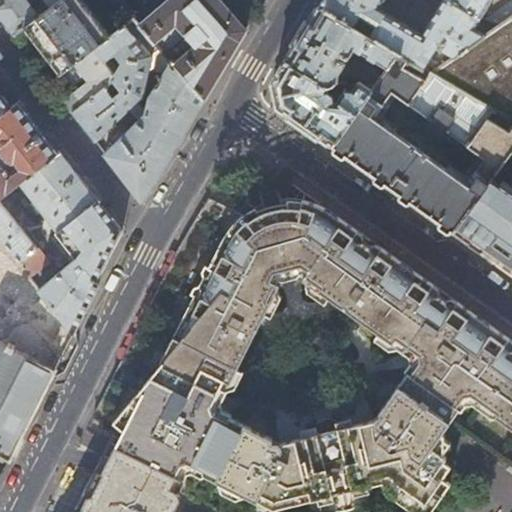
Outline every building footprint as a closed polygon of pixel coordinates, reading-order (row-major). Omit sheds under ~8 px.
[(0,0),(0,17),(15,37),(25,30),(51,9),(48,6),(37,14),(26,0),(0,0)] [(134,20),(116,0),(62,0),(51,9),(25,30),(61,76),(80,62),(95,50),(134,20)] [(43,0),(48,6),(51,9),(62,0),(43,0)] [(215,82),(238,43),(247,28),(220,0),(168,0),(139,25),(205,99),(206,97),(215,82)] [(378,7),(382,0),(321,0),(319,5),(358,28),(361,24),(356,21),(360,13),(377,23),(373,30),(366,25),(363,31),(398,52),(432,73),(486,35),(474,29),(481,16),(455,0),(442,0),(423,33),(378,7)] [(455,0),(481,16),(491,0),(455,0)] [(511,1),(487,19),(499,26),(511,16),(511,1)] [(363,31),(358,28),(319,5),(301,34),(286,60),(327,84),(328,84),(336,82),(336,81),(337,81),(339,81),(338,75),(355,47),(387,67),(398,52),(363,31)] [(511,16),(499,26),(486,35),(432,73),(507,118),(511,114),(511,16)] [(139,25),(134,20),(95,50),(117,80),(74,113),(96,141),(142,98),(148,72),(160,70),(164,73),(149,98),(146,114),(128,132),(124,127),(111,140),(115,145),(106,154),(143,202),(180,141),(205,99),(139,25)] [(117,80),(95,50),(80,62),(92,78),(74,91),(70,86),(60,94),(66,103),(74,113),(117,80)] [(432,73),(398,52),(387,67),(372,90),(333,145),(391,187),(453,231),(490,180),(511,147),(511,121),(507,118),(432,73)] [(327,84),(286,60),(273,82),(278,107),(305,126),(333,145),(372,90),(358,80),(353,89),(344,88),(339,96),(338,100),(332,99),(333,93),(328,91),(328,84),(327,84)] [(0,118),(11,110),(0,95),(0,118)] [(0,153),(9,165),(16,165),(20,169),(11,175),(8,170),(6,171),(3,168),(0,170),(0,199),(20,184),(61,152),(33,117),(22,102),(11,110),(0,118),(0,153)] [(61,152),(20,184),(32,200),(29,202),(38,215),(42,212),(57,233),(99,201),(74,169),(61,152)] [(511,195),(490,180),(453,231),(498,263),(511,273),(511,195)] [(229,381),(250,338),(253,337),(254,336),(258,334),(259,332),(260,330),(260,328),(258,323),(257,322),(263,309),(266,310),(280,281),(275,278),(278,270),(261,215),(259,216),(257,217),(249,224),(242,216),(209,197),(202,209),(183,240),(181,243),(164,277),(141,322),(122,359),(105,393),(94,414),(113,430),(108,439),(113,442),(177,474),(183,464),(189,460),(204,467),(205,472),(274,508),(333,495),(356,491),(385,484),(387,494),(412,511),(432,511),(443,496),(436,491),(443,480),(436,474),(444,462),(447,458),(443,455),(433,449),(441,437),(452,421),(511,463),(511,340),(495,328),(328,209),(317,203),(306,200),(305,200),(299,208),(289,207),(288,207),(287,207),(303,263),(311,269),(307,274),(333,294),(335,292),(345,299),(345,303),(346,305),(347,308),(349,310),(352,312),(357,312),(361,311),(397,339),(408,347),(417,354),(420,365),(413,375),(410,373),(379,422),(348,429),(347,426),(345,424),(339,421),(331,420),(328,421),(324,423),(319,428),(316,433),(316,436),(285,441),(234,416),(232,419),(220,413),(219,402),(224,393),(229,381)] [(0,201),(0,238),(31,278),(48,264),(0,201)] [(110,215),(99,201),(57,233),(77,260),(40,290),(74,334),(89,304),(99,284),(96,280),(108,257),(121,230),(110,215)] [(287,207),(261,215),(278,270),(303,263),(287,207)] [(0,292),(15,313),(0,324),(0,453),(8,458),(10,459),(74,334),(40,290),(31,278),(0,238),(0,292)] [(408,347),(397,339),(393,344),(404,352),(408,347)] [(230,396),(235,383),(229,381),(224,393),(230,396)] [(443,455),(451,444),(441,437),(433,449),(443,455)] [(78,511),(113,442),(108,439),(100,455),(94,467),(95,469),(73,511),(78,511)] [(165,511),(183,478),(177,474),(113,442),(78,511),(165,511)] [(443,480),(451,467),(444,462),(436,474),(443,480)] [(443,496),(451,485),(443,480),(436,491),(443,496)] [(335,502),(357,497),(356,491),(333,495),(335,502)]
